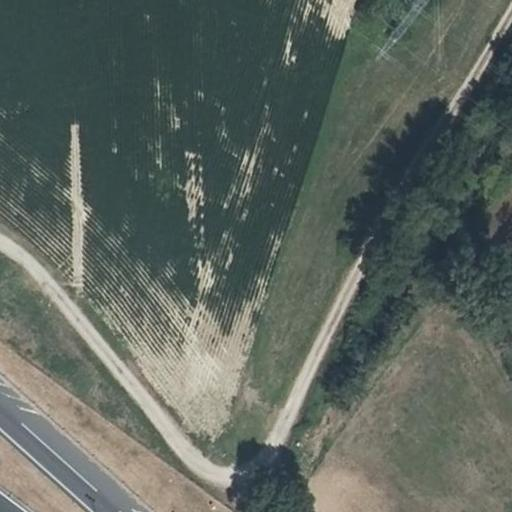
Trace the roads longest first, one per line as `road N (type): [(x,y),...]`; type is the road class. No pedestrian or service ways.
road 1 (track): [(0,233),(181,445),(217,473),(242,477),(271,449),(394,205),(511,16)]
road 2 (motorway): [(107,511),(0,415)]
